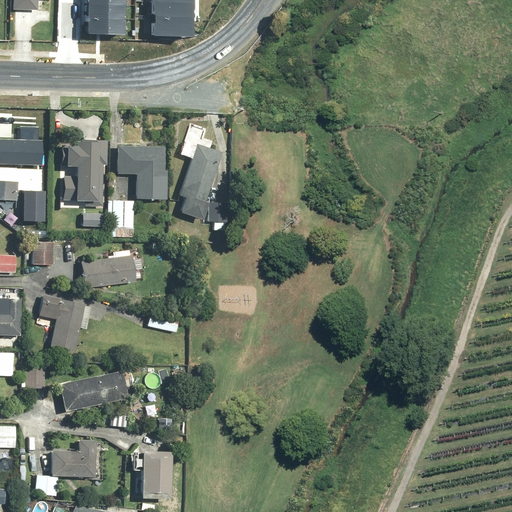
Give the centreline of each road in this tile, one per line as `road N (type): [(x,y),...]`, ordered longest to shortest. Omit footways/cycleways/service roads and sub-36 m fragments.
road 1 (track): [(393,511),(511,207)]
road 2 (secondary): [(0,74),(175,70),(236,35),(264,0)]
